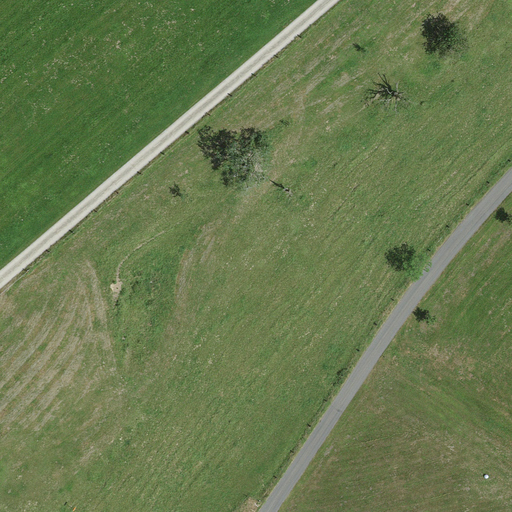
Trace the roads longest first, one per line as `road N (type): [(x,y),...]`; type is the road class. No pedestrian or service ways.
road 1 (track): [(339,0),(0,287)]
road 2 (unclassified): [(511,180),(431,270),(267,511)]
